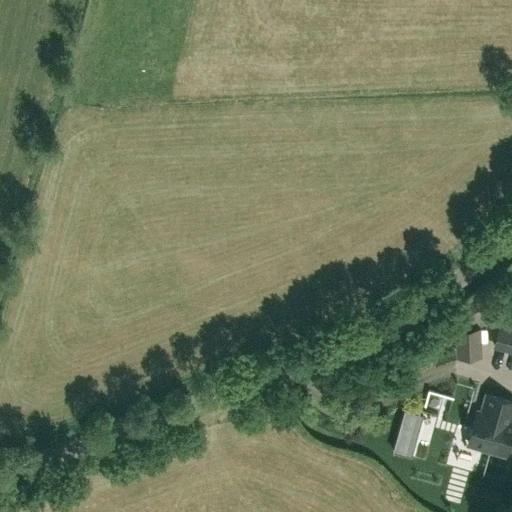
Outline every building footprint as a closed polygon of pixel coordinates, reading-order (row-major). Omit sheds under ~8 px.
[(477,297),(455,312),(464,325),(486,311),(477,297)] [(511,329),(500,326),(494,345),(511,349),(511,329)] [(459,354),(478,353),(477,329),(458,330),(459,354)] [(511,420),(508,420),(511,405),(511,399),(488,393),(483,413),(476,411),(468,440),(506,451),(511,430),(511,420)] [(422,414),(406,409),(404,415),(421,420),(422,414)]
